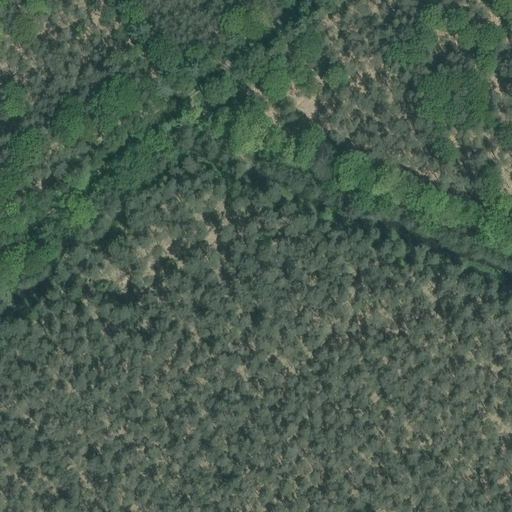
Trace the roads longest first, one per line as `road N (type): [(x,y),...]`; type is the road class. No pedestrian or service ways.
road 1 (track): [(0,260),(312,0)]
road 2 (track): [(382,511),(0,378)]
road 3 (track): [(511,226),(184,105)]
